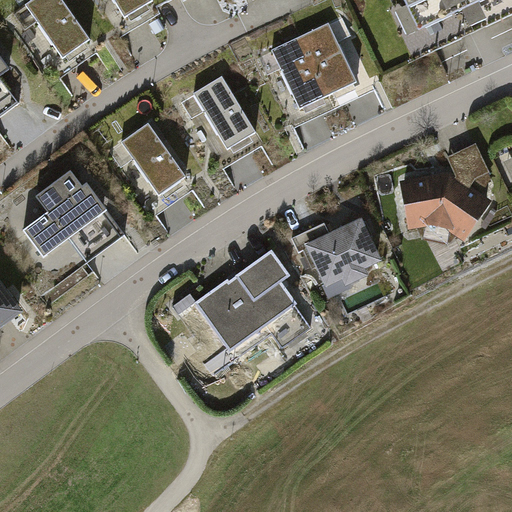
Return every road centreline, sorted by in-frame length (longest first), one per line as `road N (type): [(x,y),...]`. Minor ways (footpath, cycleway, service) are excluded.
road 1 (residential): [(511,79),(323,167),(175,262),(116,317),(0,395)]
road 2 (track): [(208,444),(355,348),(511,265)]
road 3 (residential): [(280,2),(141,75),(0,177)]
road 4 (track): [(166,511),(208,444),(116,317)]
